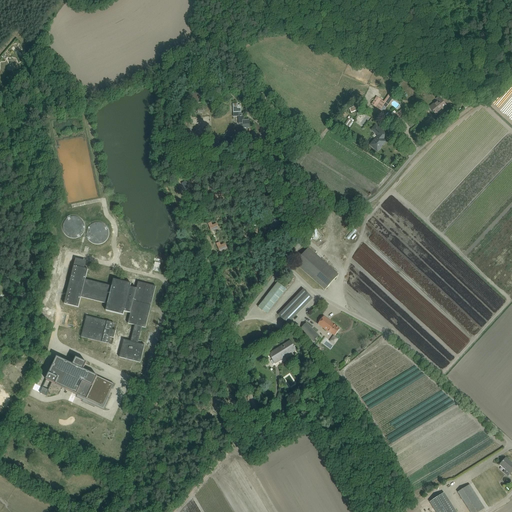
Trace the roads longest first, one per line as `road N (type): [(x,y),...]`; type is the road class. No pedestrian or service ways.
road 1 (unclassified): [(511,442),(395,336),(316,293),(286,264)]
road 2 (track): [(196,0),(193,35),(234,56),(305,143),(287,167),(334,210)]
road 3 (unclassified): [(107,511),(126,483),(166,340),(233,326)]
road 4 (track): [(0,103),(30,253),(0,319)]
road 5 (unclassified): [(286,264),(332,211),(373,200),(423,150)]
road 6 (track): [(423,150),(511,67)]
